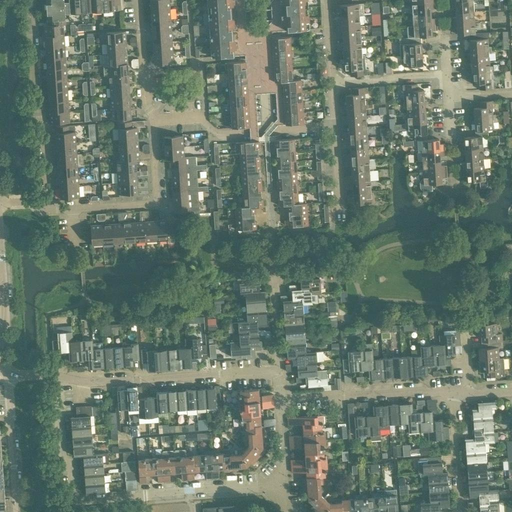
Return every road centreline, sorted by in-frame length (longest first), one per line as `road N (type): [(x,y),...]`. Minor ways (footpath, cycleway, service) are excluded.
road 1 (residential): [(275,496),(266,487),(73,493),(71,464),(63,460),(59,376)]
road 2 (residential): [(43,209),(32,0)]
road 3 (residential): [(154,120),(160,202),(43,209)]
road 4 (residential): [(208,375),(59,376)]
road 5 (residential): [(16,511),(11,376)]
road 6 (residential): [(273,131),(268,34),(277,24),(276,0)]
road 7 (residential): [(273,131),(215,133),(199,118),(154,120)]
road 8 (residential): [(139,0),(145,105),(154,120)]
road 9 (residential): [(460,511),(450,389)]
